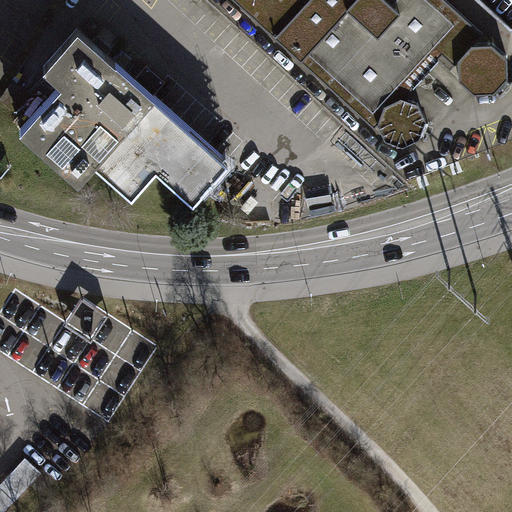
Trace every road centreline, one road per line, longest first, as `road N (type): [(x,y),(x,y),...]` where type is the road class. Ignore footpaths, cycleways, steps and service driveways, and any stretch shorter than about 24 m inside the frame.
road 1 (secondary): [(0,230),(117,262),(221,269),(310,261),(429,235),(511,206)]
road 2 (track): [(221,269),(223,298),(424,511)]
road 3 (residential): [(129,0),(129,13),(334,192)]
